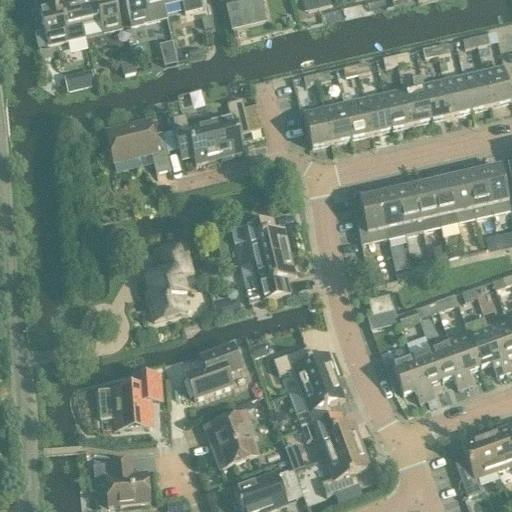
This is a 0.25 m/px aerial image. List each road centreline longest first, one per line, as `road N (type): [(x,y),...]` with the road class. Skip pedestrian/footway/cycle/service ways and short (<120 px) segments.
road 1 (tertiary): [(30,511),(0,147)]
road 2 (residential): [(398,445),(357,367),(336,300),(324,183)]
road 3 (residential): [(324,183),(511,137)]
road 4 (residential): [(181,190),(280,165),(324,183)]
road 5 (residential): [(398,445),(511,403)]
